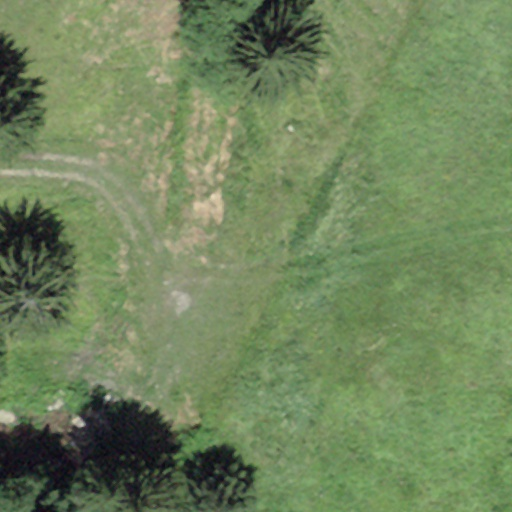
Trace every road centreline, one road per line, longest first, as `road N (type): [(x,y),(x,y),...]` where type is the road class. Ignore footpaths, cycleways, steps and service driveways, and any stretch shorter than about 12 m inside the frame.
road 1 (track): [(0,168),(82,170),(108,181),(127,206),(155,374),(150,390)]
road 2 (track): [(203,511),(166,474),(164,423),(146,385),(81,374),(0,389)]
